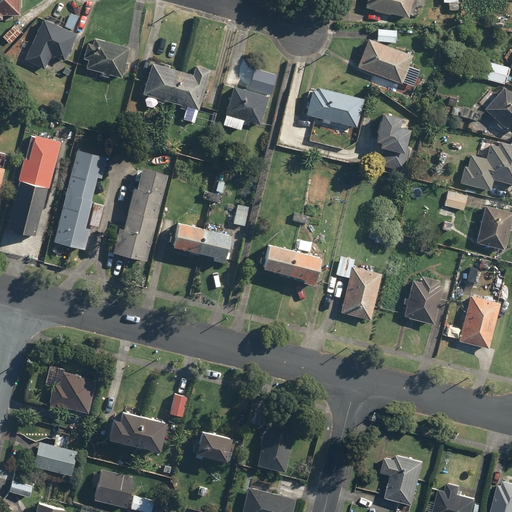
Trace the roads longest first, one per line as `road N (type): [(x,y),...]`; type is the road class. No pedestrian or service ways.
road 1 (residential): [(20,297),(357,378)]
road 2 (residential): [(357,378),(511,418)]
road 3 (residential): [(357,378),(324,511)]
